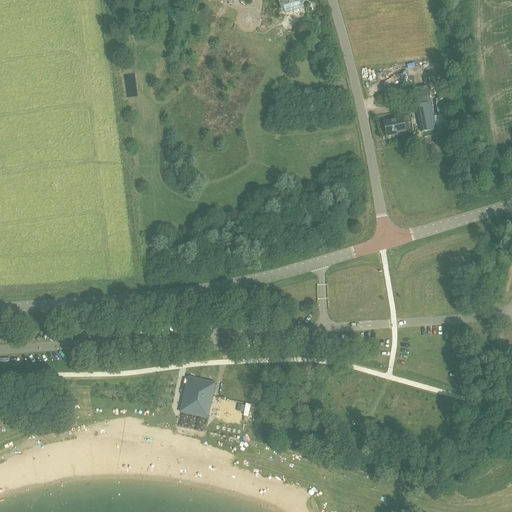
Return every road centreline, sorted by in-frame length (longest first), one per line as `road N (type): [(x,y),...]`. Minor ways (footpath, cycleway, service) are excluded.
road 1 (tertiary): [(0,308),(176,294),(382,242)]
road 2 (tertiary): [(382,242),(353,70),(331,0)]
road 3 (tertiary): [(382,242),(511,205)]
